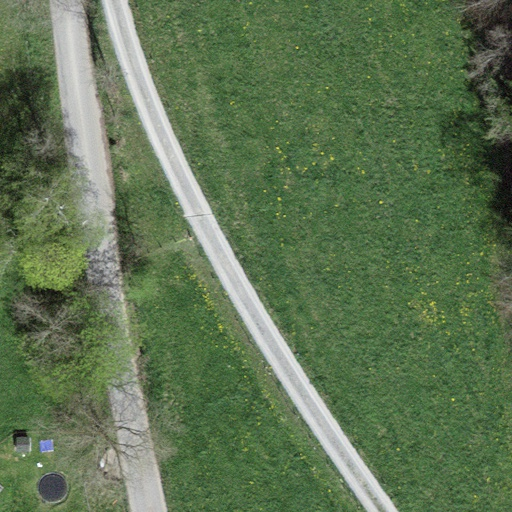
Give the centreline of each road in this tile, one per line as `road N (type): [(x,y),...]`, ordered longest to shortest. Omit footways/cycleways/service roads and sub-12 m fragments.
road 1 (unclassified): [(114,0),(162,138),(201,220),(260,328),(382,511)]
road 2 (unclassified): [(73,0),(101,233),(150,511)]
